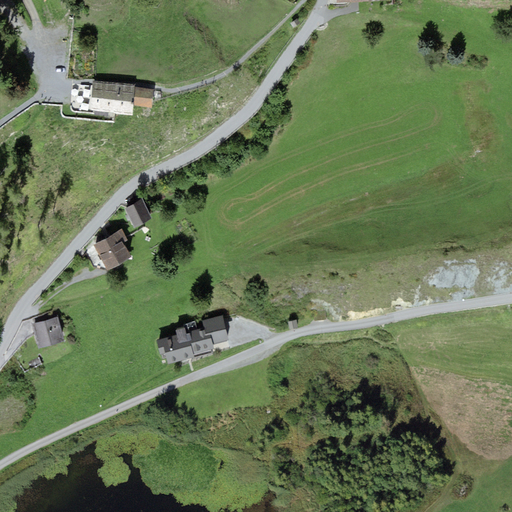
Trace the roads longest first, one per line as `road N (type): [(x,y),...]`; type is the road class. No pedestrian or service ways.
road 1 (unclassified): [(0,466),(286,336),(511,296)]
road 2 (residential): [(0,343),(22,304),(131,186),(206,144),(248,109),(321,0)]
